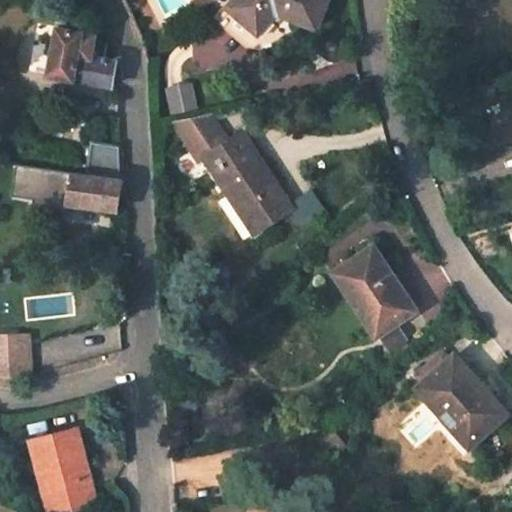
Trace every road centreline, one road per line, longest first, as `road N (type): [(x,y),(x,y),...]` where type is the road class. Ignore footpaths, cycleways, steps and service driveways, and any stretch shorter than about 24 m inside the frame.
road 1 (residential): [(511,337),(422,204),(376,39),(375,0)]
road 2 (unclassified): [(147,361),(131,82),(104,0)]
road 3 (unclassified): [(159,511),(147,361)]
road 4 (residential): [(0,393),(147,361)]
